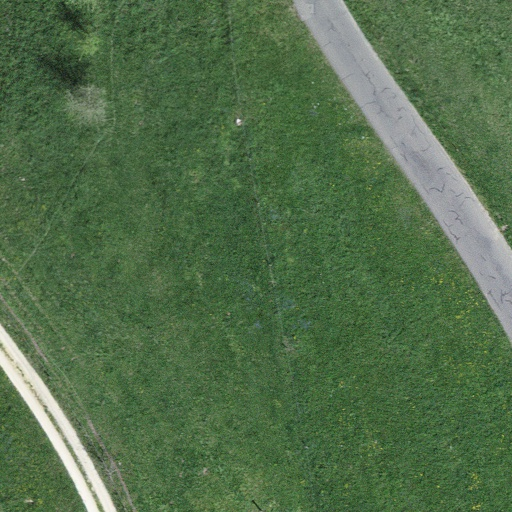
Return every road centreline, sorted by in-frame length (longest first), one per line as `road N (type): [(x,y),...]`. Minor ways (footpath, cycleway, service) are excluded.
road 1 (unclassified): [(511,294),(394,127),(320,0)]
road 2 (track): [(99,511),(82,468),(0,347)]
